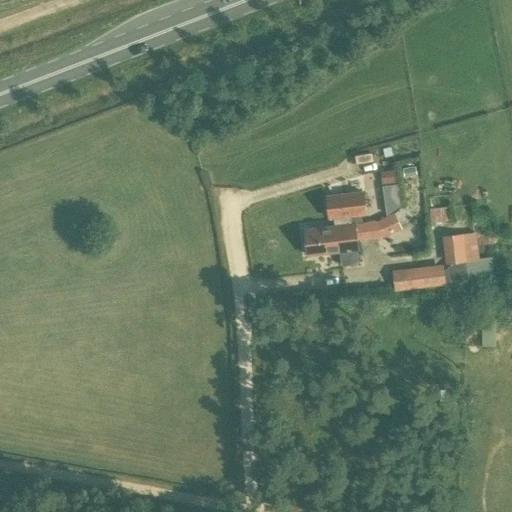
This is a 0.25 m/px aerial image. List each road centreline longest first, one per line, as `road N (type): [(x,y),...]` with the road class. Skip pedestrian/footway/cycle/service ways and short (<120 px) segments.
road 1 (track): [(253,511),(232,202)]
road 2 (primary): [(0,97),(260,0)]
road 3 (track): [(0,468),(245,511)]
